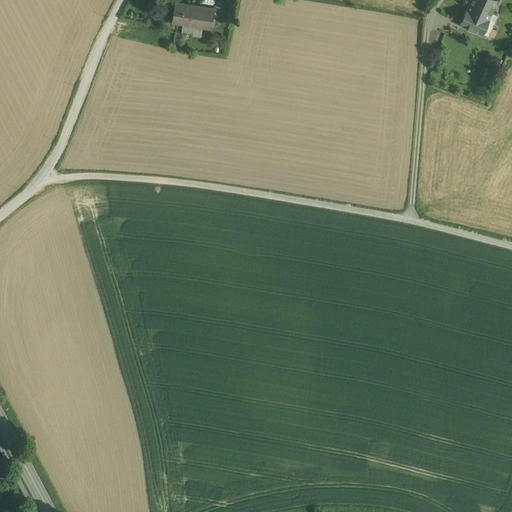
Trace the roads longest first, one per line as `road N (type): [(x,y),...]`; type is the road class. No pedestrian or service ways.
road 1 (unclassified): [(43,178),(189,182),(511,246)]
road 2 (unclassified): [(123,0),(43,178)]
